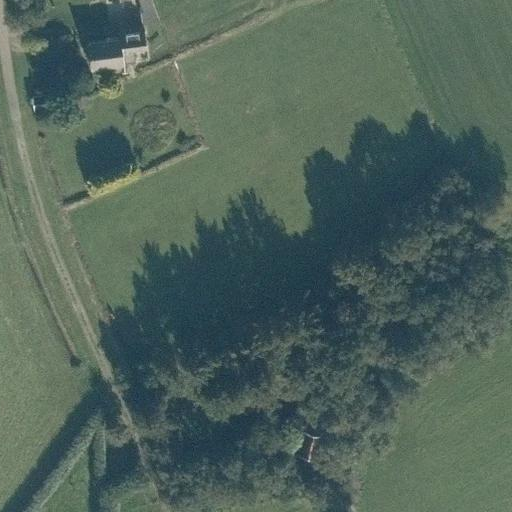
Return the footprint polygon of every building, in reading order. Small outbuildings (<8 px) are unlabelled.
[(133,23),(144,22),(142,8),(131,10),(133,23)] [(120,36),(88,40),(92,65),(94,65),(94,67),(105,66),(105,63),(135,59),(134,45),(146,44),(144,24),(119,28),(120,36)] [(58,91),(33,94),(35,108),(59,105),(58,91)] [(372,395),(367,389),(354,399),(358,406),(372,395)] [(304,430),(299,453),(316,456),(321,433),(304,430)]
